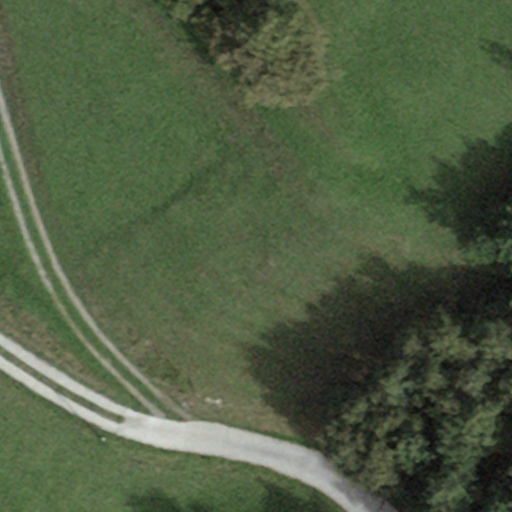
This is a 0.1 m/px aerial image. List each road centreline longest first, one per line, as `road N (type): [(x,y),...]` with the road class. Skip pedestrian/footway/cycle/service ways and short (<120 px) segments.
road 1 (track): [(0,353),(122,421),(313,467),(374,511)]
road 2 (track): [(206,440),(117,361),(52,278),(0,115)]
